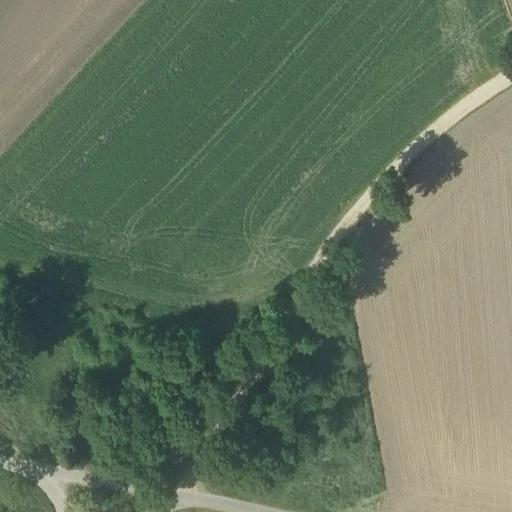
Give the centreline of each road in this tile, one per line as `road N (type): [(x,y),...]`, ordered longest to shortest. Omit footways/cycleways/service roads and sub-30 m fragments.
road 1 (track): [(511,81),(411,156),(335,243),(178,498)]
road 2 (track): [(42,470),(0,337)]
road 3 (unclassified): [(178,498),(42,470)]
